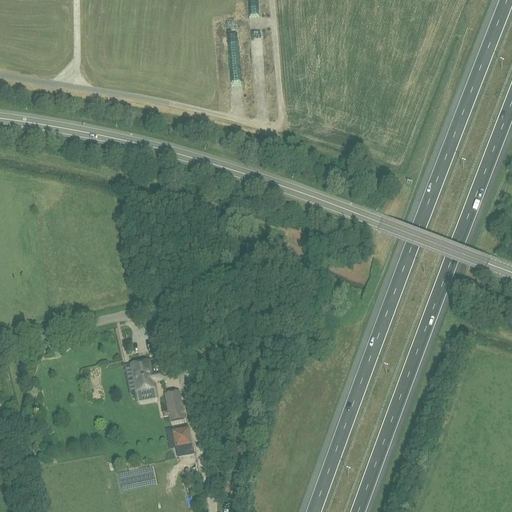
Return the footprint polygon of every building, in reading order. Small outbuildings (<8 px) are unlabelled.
[(160,363),(159,360),(130,365),(135,393),(156,389),(154,383),(163,381),(160,363)] [(170,362),(160,363),(163,381),(173,380),(170,362)] [(179,391),(165,393),(170,421),(184,419),(179,391)] [(190,445),(187,429),(172,432),(176,448),(178,458),(194,455),(192,444),(190,445)] [(0,467),(10,466),(6,446),(0,447),(0,467)]
